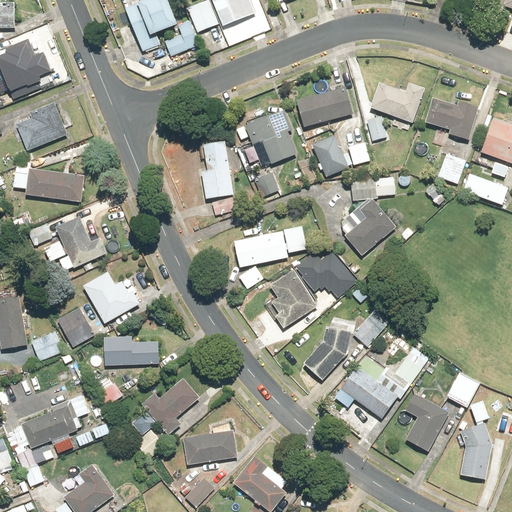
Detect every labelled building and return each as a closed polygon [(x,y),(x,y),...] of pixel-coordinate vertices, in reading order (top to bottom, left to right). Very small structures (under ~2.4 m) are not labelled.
[(16,0),(0,0),(0,25),(17,25),(16,0)] [(161,0),(148,0),(124,11),(142,54),(160,47),(155,37),(174,29),(161,0)] [(209,0),(222,29),(256,14),(250,0),(241,0),(239,1),(238,0),(209,0)] [(511,0),(504,0),(502,8),(511,11),(511,0)] [(195,21),(200,34),(218,26),(208,2),(190,9),(194,21),(195,21)] [(194,21),(181,26),(180,27),(183,36),(166,43),(172,58),(204,45),(200,34),(195,21),(194,21)] [(27,39),(0,50),(0,72),(12,101),(42,89),(37,76),(53,69),(46,51),(34,57),(27,39)] [(378,84),(368,110),(412,126),(425,91),(408,85),(405,94),(378,84)] [(294,103),(302,130),(352,115),(344,88),(294,103)] [(431,101),(425,125),(449,132),(447,137),(468,143),(478,110),(458,104),(457,108),(431,101)] [(67,136),(53,104),(29,114),(31,120),(15,127),(26,153),(67,136)] [(284,112),(243,128),(252,148),(261,144),(270,167),(296,156),(287,134),(292,132),(284,112)] [(384,116),(369,121),(375,143),(390,139),(384,116)] [(511,127),(491,120),(480,154),(511,165),(511,127)] [(313,146),(318,156),(300,163),(310,187),(327,179),(351,169),(337,136),(313,146)] [(233,196),(224,143),(196,148),(206,201),(233,196)] [(368,143),(350,148),(356,168),(373,163),(368,143)] [(469,161),(448,154),(440,179),(461,185),(469,161)] [(511,168),(497,163),(493,175),(507,179),(511,168)] [(27,171),(24,197),(81,204),(84,178),(27,171)] [(274,173),(256,180),(264,199),(282,191),(274,173)] [(472,174),(465,192),(504,207),(511,189),(472,174)] [(352,180),(354,201),(372,199),(397,196),(395,175),(352,180)] [(434,185),(427,191),(442,208),(449,202),(434,185)] [(365,220),(344,238),(361,258),(396,228),(373,201),(359,213),(365,220)] [(79,219),(55,230),(73,271),(107,256),(100,239),(89,244),(79,219)] [(49,225),(30,233),(36,248),(55,239),(49,225)] [(290,255),(311,251),(306,228),(285,232),(290,255)] [(231,245),(237,270),(287,259),(282,234),(231,245)] [(319,250),(298,268),(315,288),(320,285),(324,289),(328,286),(331,290),(334,288),(339,295),(359,279),(334,250),(325,257),(319,250)] [(266,280),(257,267),(240,278),(249,292),(266,280)] [(317,308),(293,273),(269,288),(276,299),(269,304),(277,317),(274,319),(282,331),(317,308)] [(108,274),(82,288),(104,325),(140,304),(133,291),(128,294),(122,283),(116,286),(108,274)] [(19,298),(0,301),(0,349),(0,351),(27,347),(19,298)] [(83,308),(60,321),(76,350),(99,336),(83,308)] [(321,382),(346,356),(351,334),(325,329),(322,345),(303,365),(321,382)] [(58,333),(34,343),(42,364),(67,355),(58,333)] [(102,338),(103,368),(158,366),(157,343),(132,344),(131,337),(102,338)] [(396,373),(414,386),(432,359),(415,347),(396,373)] [(355,369),(340,392),(381,420),(397,398),(355,369)] [(31,375),(21,379),(29,398),(39,394),(31,375)] [(481,385),(461,375),(449,398),(469,409),(481,385)] [(125,397),(109,376),(95,386),(111,408),(125,397)] [(175,419),(199,400),(182,380),(158,400),(153,395),(140,406),(166,438),(181,426),(175,419)] [(70,405),(80,430),(85,428),(81,417),(91,413),(83,393),(52,406),(54,411),(70,405)] [(428,454),(449,415),(410,395),(402,412),(417,419),(405,442),(428,454)] [(102,403),(93,407),(99,421),(108,416),(102,403)] [(22,424),(32,448),(78,430),(69,406),(22,424)] [(511,417),(503,414),(497,431),(511,437),(511,417)] [(491,447),(488,447),(490,446),(484,425),(459,432),(464,450),(460,477),(485,481),(491,447)] [(167,447),(153,431),(144,438),(136,445),(150,461),(167,447)] [(182,440),(186,467),(237,459),(233,432),(182,440)] [(67,437),(33,450),(39,465),(73,451),(67,437)] [(0,470),(2,473),(17,468),(7,439),(0,441),(0,470)] [(33,450),(33,449),(17,455),(23,469),(25,468),(32,488),(27,490),(33,505),(59,495),(52,476),(44,479),(39,465),(33,450)] [(253,458),(232,484),(267,511),(271,511),(285,495),(262,476),(267,469),(253,458)] [(70,511),(93,511),(114,497),(92,466),(78,476),(84,485),(62,501),(70,511)] [(187,484),(180,490),(200,511),(220,491),(207,477),(193,490),(187,484)]
